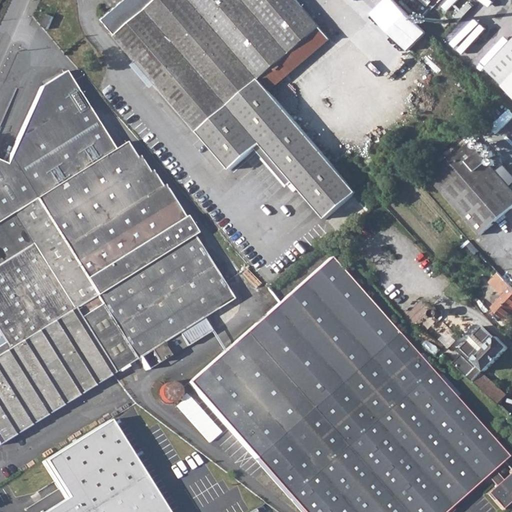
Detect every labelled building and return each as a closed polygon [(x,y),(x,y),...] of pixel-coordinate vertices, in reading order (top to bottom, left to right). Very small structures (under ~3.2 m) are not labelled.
[(127,0),(111,14),(124,29),(117,35),(231,169),(261,143),(326,218),(357,192),(269,90),(259,79),(320,25),(298,0),(127,0)] [(53,17),(48,15),(43,27),(48,29),(53,17)] [(511,41),(487,69),(511,92),(511,41)] [(305,129),(307,127),(310,60),(273,90),(305,129)] [(0,450),(1,453),(101,390),(105,396),(121,386),(112,373),(137,358),(145,370),(209,331),(201,318),(232,299),(217,275),(223,271),(204,238),(197,243),(192,234),(195,233),(185,216),(183,217),(163,185),(161,187),(151,171),(148,172),(138,156),(135,158),(125,142),(114,149),(65,70),(41,86),(6,164),(0,161),(0,450)] [(511,207),(511,188),(473,142),(432,178),(481,234),(511,207)] [(187,382),(300,511),(423,511),(469,472),(477,481),(484,475),(494,486),(486,493),(500,510),(511,499),(511,467),(508,471),(510,473),(501,480),(490,469),(505,456),(456,401),(461,396),(425,355),(420,360),(329,256),(187,382)] [(496,284),(498,286),(505,292),(492,307),(505,318),(511,311),(511,286),(503,279),(502,279),(500,277),(498,276),(496,277),(495,278),(495,281),(496,284)] [(432,311),(432,313),(432,315),(434,318),(436,319),(438,319),(439,321),(443,318),(441,316),(442,314),(441,312),(440,310),(438,309),(436,309),(433,310),(432,311)] [(471,357),(460,368),(492,396),(499,404),(508,394),(483,372),(485,370),(486,371),(509,347),(497,336),(488,345),(483,340),(478,345),(483,349),(474,360),(471,357)] [(162,387),(160,391),(161,395),(162,398),(165,400),(168,401),(171,401),(174,400),(177,397),(179,394),(178,390),(177,387),(174,385),(171,383),(167,384),(164,385),(162,387)] [(163,511),(107,422),(41,462),(64,499),(42,511),(163,511)]
